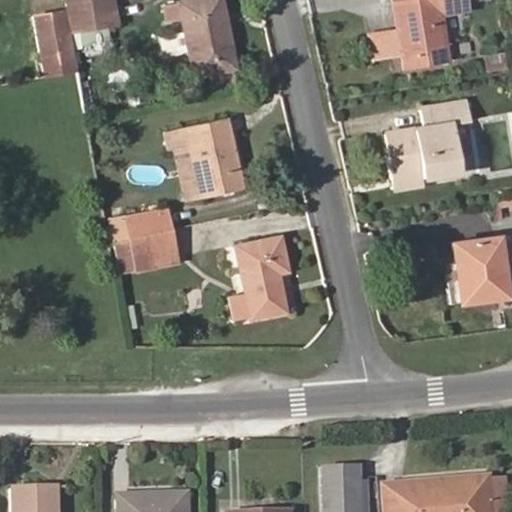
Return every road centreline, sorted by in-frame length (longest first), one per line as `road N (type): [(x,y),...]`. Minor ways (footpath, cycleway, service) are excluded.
road 1 (residential): [(281,0),(370,399)]
road 2 (tertiary): [(0,408),(370,399)]
road 3 (tertiary): [(370,399),(511,383)]
